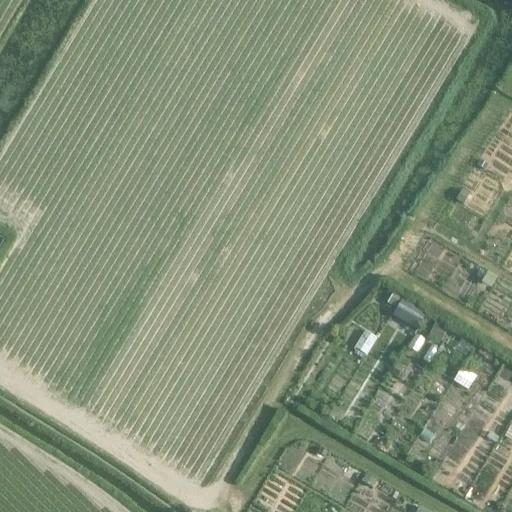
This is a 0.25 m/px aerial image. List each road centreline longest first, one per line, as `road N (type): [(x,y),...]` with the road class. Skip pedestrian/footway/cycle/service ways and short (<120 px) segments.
road 1 (track): [(393,254),(348,299),(309,316),(205,495),(213,511)]
road 2 (track): [(211,503),(188,503),(0,375)]
road 3 (track): [(123,511),(0,430)]
